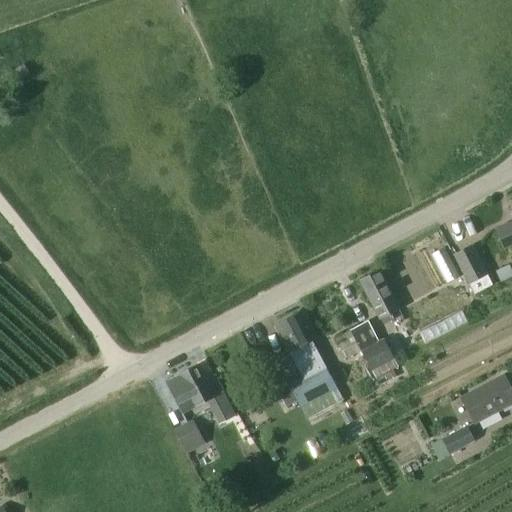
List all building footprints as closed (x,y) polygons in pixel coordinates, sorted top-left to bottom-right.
[(511,200),(507,202),(511,213),(511,222),(496,229),(505,248),(511,245),(511,200)] [(453,255),(468,285),(469,285),(473,294),(492,285),(487,275),(473,245),(453,255)] [(379,319),(380,319),(383,325),(394,319),(391,314),(399,309),(379,271),(359,281),(379,319)] [(275,326),(302,377),(288,384),(300,407),(336,389),(325,366),(297,314),(275,326)] [(356,344),(357,343),(361,352),(379,386),(396,378),(393,370),(398,367),(384,339),(379,342),(368,320),(349,330),(356,344)] [(361,352),(357,343),(356,344),(342,351),(347,359),(361,352)] [(198,366),(166,382),(178,404),(191,397),(196,406),(207,400),(219,424),(236,415),(215,375),(205,380),(198,366)] [(511,404),(511,390),(504,376),(461,398),(474,424),(511,404)] [(204,445),(193,420),(175,429),(187,453),(204,445)] [(438,461),(475,441),(467,426),(430,446),(438,461)]
